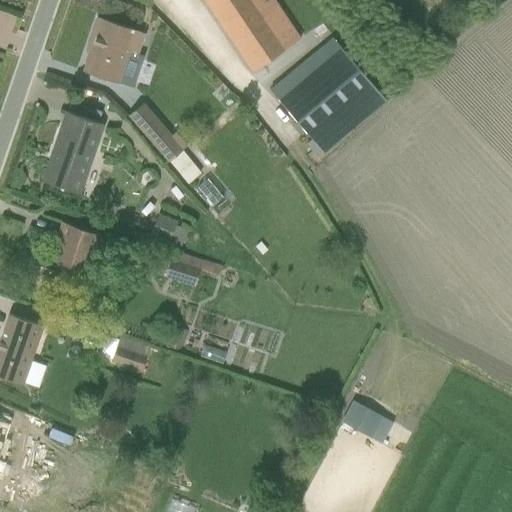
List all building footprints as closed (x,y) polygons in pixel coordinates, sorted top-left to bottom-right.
[(202,0),(251,70),(297,39),(269,0),(202,0)] [(142,31),(96,17),(81,67),(116,78),(121,61),(132,64),(142,31)] [(273,92),(321,150),(381,100),(333,42),(273,92)] [(141,103),(124,118),(186,187),(202,173),(181,149),(185,146),(174,133),(170,135),(141,103)] [(79,196),(102,128),(65,115),(42,184),(79,196)] [(96,233),(60,221),(48,258),(84,270),(96,233)] [(155,269),(182,279),(186,268),(159,258),(155,269)] [(0,375),(22,383),(41,326),(6,314),(0,333),(0,375)] [(103,339),(102,359),(116,359),(116,370),(144,371),(144,358),(134,358),(135,340),(103,339)] [(0,411),(0,431),(11,436),(17,417),(0,411)]
